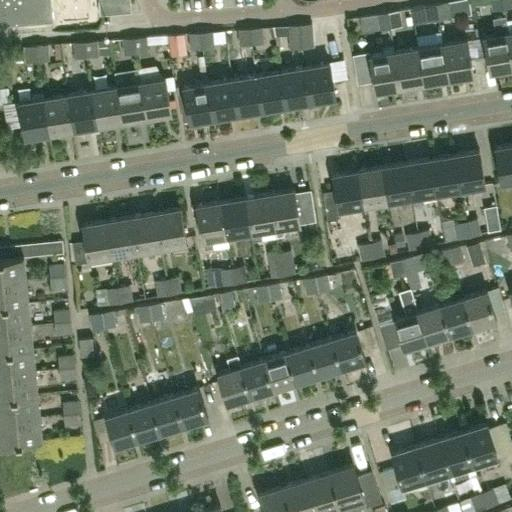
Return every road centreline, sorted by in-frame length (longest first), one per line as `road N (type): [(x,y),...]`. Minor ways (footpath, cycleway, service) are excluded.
road 1 (residential): [(0,191),(511,107)]
road 2 (residential): [(33,511),(511,365)]
road 3 (residential): [(382,0),(178,20),(156,13),(150,0)]
